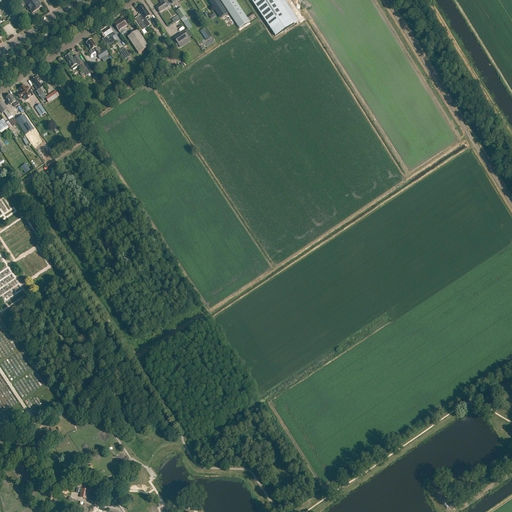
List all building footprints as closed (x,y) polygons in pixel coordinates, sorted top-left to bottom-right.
[(32,14),(39,8),(38,7),(41,5),(37,0),(20,0),(28,10),(29,9),(32,14)] [(158,0),(162,4),(156,8),(160,13),(165,9),(164,8),(169,5),(166,0),(158,0)] [(221,18),(227,14),(217,0),(212,0),(210,1),(221,18)] [(220,0),(240,29),(250,22),(234,0),(220,0)] [(250,0),(275,37),(294,24),(278,0),(250,0)] [(142,31),(150,25),(147,20),(148,19),(147,17),(150,16),(143,5),(137,9),(141,16),(134,20),(142,31)] [(176,12),(181,19),(186,16),(180,9),(176,12)] [(178,16),(172,20),(175,24),(181,20),(178,16)] [(121,35),(126,32),(124,30),(125,30),(124,28),(127,26),(123,19),(114,24),(120,33),(121,35)] [(156,29),(161,26),(156,19),(152,21),(156,29)] [(205,28),(200,32),(206,41),(212,37),(205,28)] [(105,44),(105,43),(116,36),(113,32),(112,33),(109,29),(103,33),(106,37),(102,40),(105,44)] [(139,54),(149,47),(138,31),(128,37),(139,54)] [(179,45),(184,42),(189,38),(185,31),(174,38),(179,45)] [(98,51),(96,47),(92,40),(86,44),(91,51),(93,49),(95,52),(100,60),(108,55),(105,50),(101,52),(99,50),(98,51)] [(130,57),(125,48),(121,51),(123,54),(122,55),(125,60),(130,57)] [(79,66),(83,64),(82,62),(78,56),(74,58),(75,61),(74,61),(72,58),(69,55),(66,58),(69,62),(68,63),(72,68),(73,70),(76,67),(79,66)] [(83,63),(83,64),(79,66),(82,71),(84,73),(86,77),(90,74),(83,63)] [(40,97),(44,95),(40,89),(42,88),(39,83),(41,82),(38,76),(31,81),(37,91),(36,92),(40,97)] [(25,88),(24,86),(18,90),(20,93),(17,95),(20,99),(23,97),(25,101),(27,99),(27,100),(35,94),(32,90),(28,92),(27,91),(28,90),(27,87),(25,88)] [(49,103),(59,96),(56,91),(46,98),(49,103)] [(13,100),(10,95),(6,98),(10,105),(12,104),(14,108),(20,104),(16,98),(13,100)] [(3,106),(0,102),(0,111),(1,114),(3,113),(8,119),(12,116),(7,110),(6,110),(4,106),(3,106)] [(25,134),(30,130),(32,129),(23,115),(16,120),(25,134)] [(13,118),(9,121),(8,121),(13,127),(17,124),(13,118)] [(87,499),(89,490),(81,488),(79,497),(87,499)]
